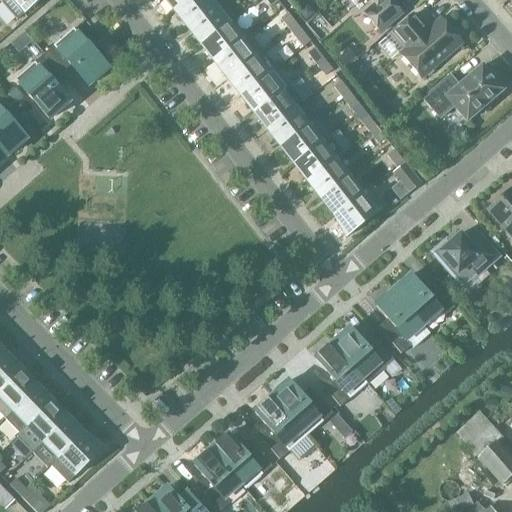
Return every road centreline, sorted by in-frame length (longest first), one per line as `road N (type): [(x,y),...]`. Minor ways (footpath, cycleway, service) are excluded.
road 1 (residential): [(332,279),(118,0)]
road 2 (residential): [(137,453),(332,279)]
road 3 (residential): [(332,279),(511,127)]
road 4 (residential): [(137,453),(0,309)]
